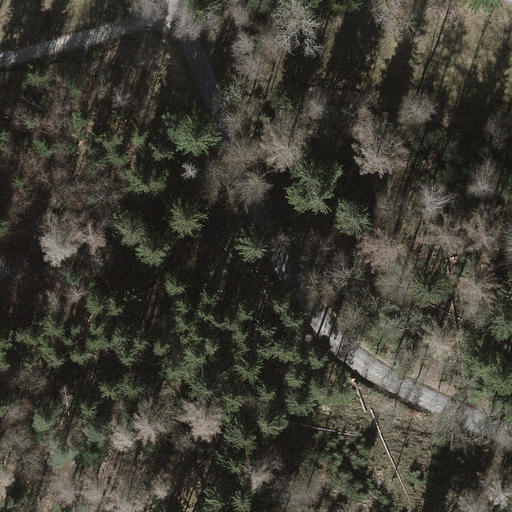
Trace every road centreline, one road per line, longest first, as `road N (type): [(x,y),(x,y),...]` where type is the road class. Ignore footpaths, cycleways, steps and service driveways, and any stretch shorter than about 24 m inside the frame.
road 1 (track): [(511,437),(359,361),(305,304),(237,175),(173,14),(175,0)]
road 2 (track): [(0,56),(173,14)]
